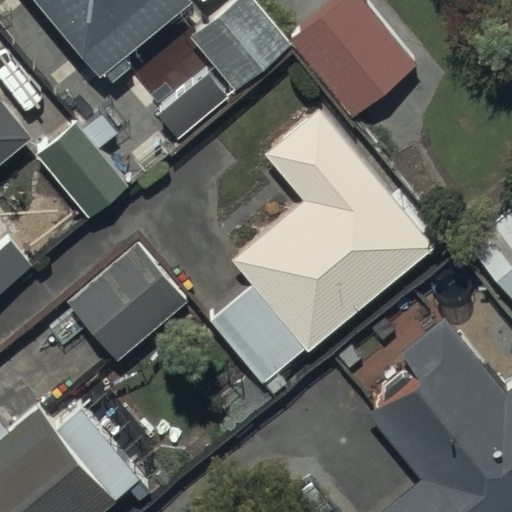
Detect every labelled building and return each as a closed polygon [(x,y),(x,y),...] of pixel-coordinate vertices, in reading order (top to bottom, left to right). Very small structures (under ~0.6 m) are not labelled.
[(164,0),(49,0),(95,56),(101,51),(112,65),(129,51),(119,39),(132,28),(142,40),(163,23),(153,9),(164,0)] [(287,30),(260,0),(213,0),(186,24),(209,50),(170,83),(160,72),(139,90),(151,104),(155,99),(177,124),(287,30)] [(412,48),(371,0),(310,0),(284,22),(349,100),(412,48)] [(0,145),(28,123),(0,87),(0,145)] [(430,231),(315,89),(258,134),(298,183),(226,239),(249,268),(205,303),(258,368),(430,231)] [(125,171),(72,106),(32,138),(85,203),(125,171)] [(511,186),(465,227),(511,281),(511,186)] [(0,275),(29,251),(7,225),(0,231),(0,275)] [(185,288),(136,229),(66,286),(115,345),(185,288)] [(511,371),(504,378),(439,303),(399,338),(414,355),(363,399),(418,464),(362,511),(500,511),(511,502),(511,371)] [(71,511),(136,459),(75,385),(51,405),(33,384),(4,408),(0,402),(0,511),(71,511)]
